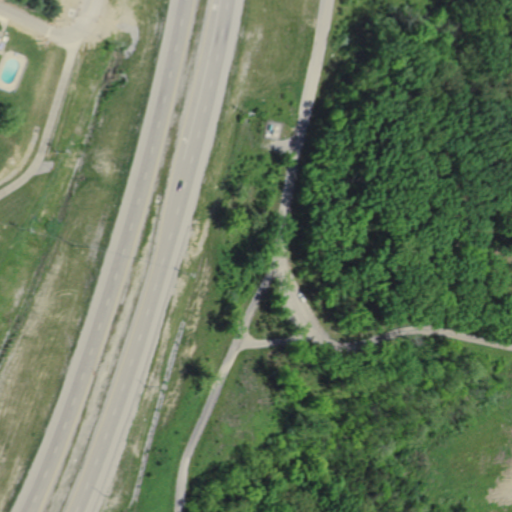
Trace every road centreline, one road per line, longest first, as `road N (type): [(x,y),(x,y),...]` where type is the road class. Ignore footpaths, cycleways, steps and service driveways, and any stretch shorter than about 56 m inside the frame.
road 1 (trunk): [(176,0),(105,284),(20,511)]
road 2 (trunk): [(67,511),(147,297),(183,162)]
road 3 (track): [(280,263),(302,313),(332,345),(424,328),(511,345)]
road 4 (trunk): [(183,162),(219,0)]
